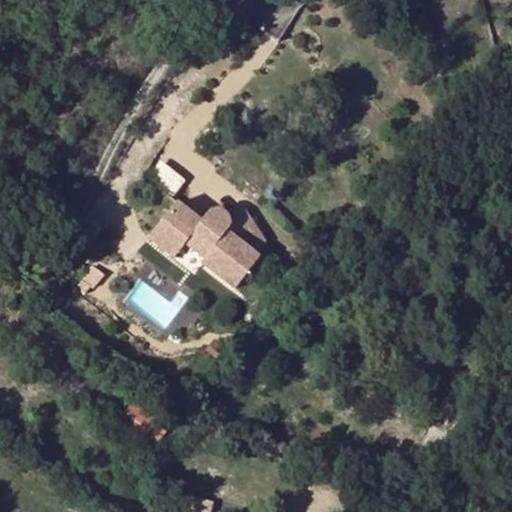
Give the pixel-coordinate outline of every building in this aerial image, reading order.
[(182,202),(179,205),(259,267),(261,264),(256,260),(265,249),(248,212),(232,218),(231,215),(229,212),(226,210),(222,208),(219,207),(215,207),(211,207),(208,209),(205,212),(203,214),(202,218),(201,219),(182,202)] [(259,267),(179,205),(165,222),(186,239),(204,254),(197,263),(237,295),(259,267)] [(174,252),(186,239),(165,222),(154,236),(174,252)] [(141,441),(156,423),(133,405),(119,423),(141,441)] [(156,423),(141,441),(153,450),(167,432),(156,423)]
